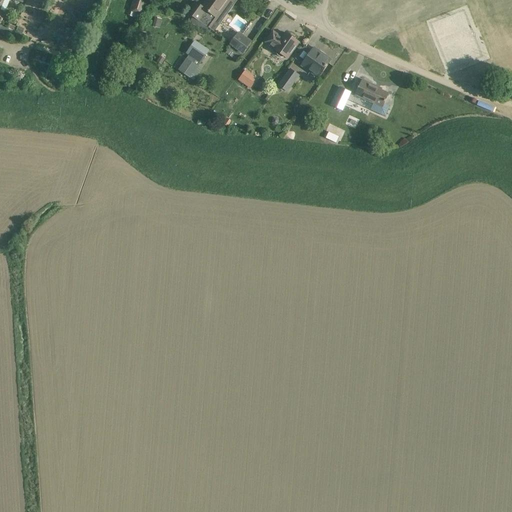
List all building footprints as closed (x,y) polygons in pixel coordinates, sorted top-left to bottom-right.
[(133,0),(130,11),(131,11),(130,12),(142,16),(143,15),(144,16),(148,0),(133,0)] [(207,0),(202,7),(195,2),(187,13),(209,29),(213,22),(217,24),(233,0),(207,0)] [(14,25),(17,18),(11,16),(8,22),(14,25)] [(162,20),(155,18),(152,27),(160,29),(162,20)] [(0,32),(9,36),(12,31),(0,25),(0,32)] [(18,27),(15,32),(22,35),(24,29),(18,27)] [(242,54),(251,41),(239,32),(229,44),(242,54)] [(285,57),(288,59),(300,43),(295,40),(295,38),(292,35),(290,36),(286,33),(282,38),(273,32),(266,43),(274,49),(277,52),(277,53),(277,54),(278,56),(281,58),(283,58),(284,58),(285,57)] [(195,41),(186,54),(200,64),(209,51),(195,41)] [(319,78),(331,60),(314,48),(312,51),(305,46),(295,59),(303,65),(302,66),(319,78)] [(160,56),(156,62),(162,65),(165,59),(160,56)] [(186,59),(178,71),(193,81),(201,69),(186,59)] [(288,93),(300,76),(290,69),(278,86),(288,93)] [(238,81),(244,85),(250,76),(245,72),(238,81)] [(382,90),(363,81),(356,97),(373,105),(370,110),(385,117),(390,106),(384,104),(388,94),(381,91),(382,90)] [(342,111),(351,92),(340,86),(331,106),(342,111)]
